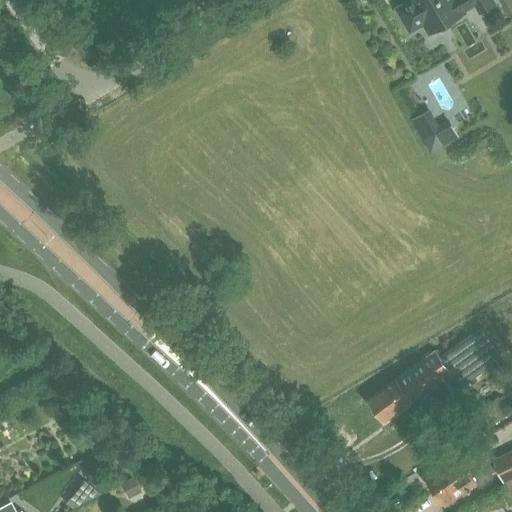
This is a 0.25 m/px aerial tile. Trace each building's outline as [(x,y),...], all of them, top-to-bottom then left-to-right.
[(479,12),(495,3),(493,0),(411,0),(402,6),(416,29),(425,24),(429,31),(463,11),(462,9),(473,3),(479,12)] [(417,128),(434,119),(428,108),(411,118),(417,128)] [(397,378),(369,398),(386,421),(414,400),(414,401),(415,400),(410,394),(420,387),(425,393),(439,382),(453,371),(451,369),(456,366),(465,379),(502,352),(483,326),(476,331),(447,353),(452,360),(447,364),(436,349),(422,359),(397,377),(397,378)] [(500,370),(504,376),(505,375),(507,378),(511,374),(511,369),(509,365),(500,370)] [(475,435),(510,415),(500,396),(466,416),(475,435)] [(466,464),(485,450),(477,439),(458,453),(457,452),(424,475),(435,490),(468,467),(466,464)] [(468,467),(435,490),(445,505),(476,483),(479,487),(495,476),(492,471),(497,468),(504,481),(511,477),(511,448),(493,457),(491,459),(485,450),(466,464),(468,467)] [(91,504),(102,490),(93,483),(82,496),(91,504)] [(137,503),(151,496),(146,485),(131,492),(137,503)] [(0,511),(24,511),(21,510),(17,511),(16,511),(11,502),(0,507),(0,511)]
